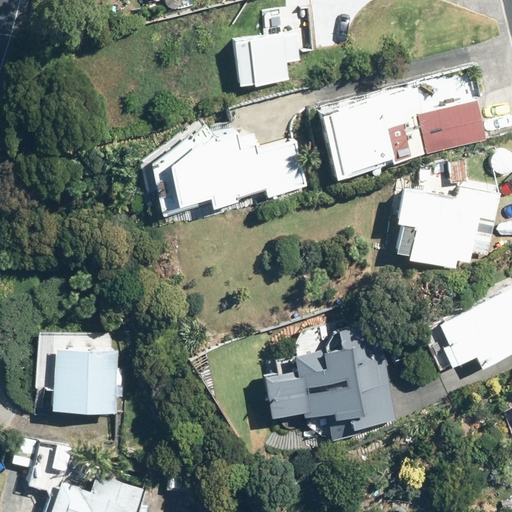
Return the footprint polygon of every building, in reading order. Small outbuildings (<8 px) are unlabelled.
[(285,62),(299,59),(296,33),(232,43),(238,85),(287,78),(285,62)] [(415,88),(318,114),(335,178),(486,138),(476,98),(421,112),(415,88)] [(236,133),(215,139),(213,136),(203,143),(200,140),(165,166),(175,207),(206,198),(210,208),(235,201),(235,197),(264,189),(266,196),(306,185),(294,141),(256,150),(252,135),(237,138),(236,133)] [(447,161),(450,183),(467,181),(465,159),(447,161)] [(395,222),(399,223),(395,253),(408,255),(408,260),(454,267),(455,259),(469,262),(470,253),(486,255),(500,193),(457,184),(455,196),(401,186),(395,222)] [(511,287),(436,324),(446,345),(440,347),(449,368),(473,356),(479,369),(511,352),(511,287)] [(349,417),(350,427),(391,421),(395,421),(384,355),(374,356),(370,326),(332,332),(325,341),(318,342),(316,330),(301,332),(291,344),(293,355),(291,355),(293,374),(263,378),(269,418),(301,414),(301,418),(328,414),(328,420),(349,417)] [(119,396),(120,385),(115,385),(116,354),(53,350),(49,411),(114,413),(115,396),(119,396)] [(232,403),(221,411),(230,423),(241,416),(232,403)] [(36,442),(17,437),(10,463),(29,467),(36,442)] [(55,446),(50,467),(63,470),(68,449),(55,446)] [(168,488),(190,489),(192,470),(169,468),(168,488)] [(133,511),(141,489),(95,474),(88,493),(58,483),(47,511),(133,511)]
